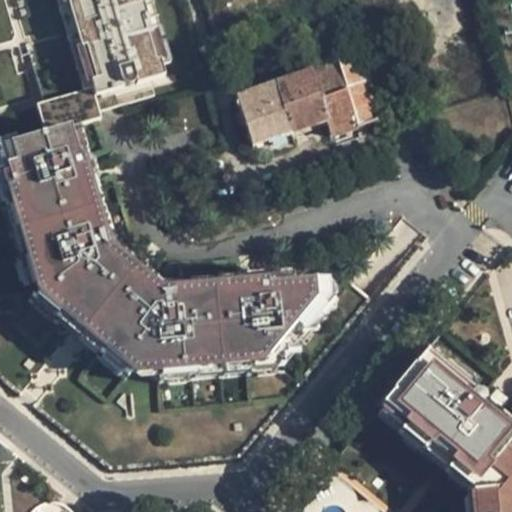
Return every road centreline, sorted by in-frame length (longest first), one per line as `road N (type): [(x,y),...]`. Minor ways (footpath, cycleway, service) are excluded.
road 1 (residential): [(248,481),(511,153)]
road 2 (residential): [(248,481),(108,497),(0,413)]
